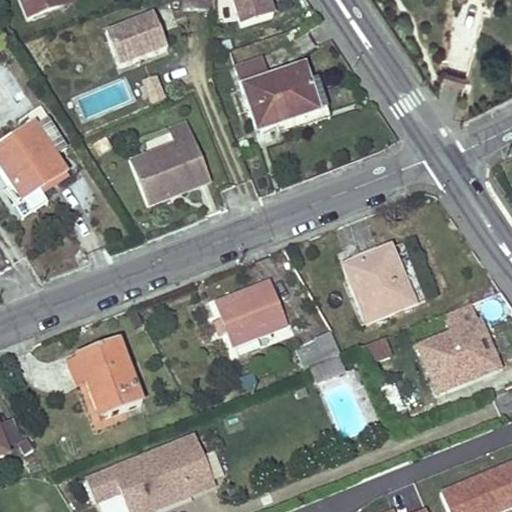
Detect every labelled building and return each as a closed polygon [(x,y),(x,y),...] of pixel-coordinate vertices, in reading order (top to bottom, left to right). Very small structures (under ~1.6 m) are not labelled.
[(21,0),(28,19),(63,7),(60,0),(21,0)] [(232,0),(240,23),(269,15),(264,0),(232,0)] [(104,34),(118,69),(166,50),(152,15),(104,34)] [(232,71),(252,133),(272,127),(270,122),(277,120),(285,125),(316,115),(310,96),(318,93),(314,82),(306,85),(301,70),(267,82),(260,62),(232,71)] [(157,78),(143,83),(152,106),(166,100),(157,78)] [(272,127),(252,133),(257,145),(327,120),(318,93),(310,96),(316,115),(285,125),(277,120),(270,122),(272,127)] [(170,133),(176,149),(195,142),(189,126),(170,133)] [(0,149),(0,166),(3,171),(22,201),(39,191),(42,195),(67,179),(34,128),(0,149)] [(195,142),(176,149),(131,167),(148,209),(212,183),(195,142)] [(389,253),(344,272),(366,326),(411,308),(389,253)] [(214,308),(220,323),(225,336),(231,352),(235,351),(255,342),(285,330),(268,287),(214,308)] [(225,336),(220,323),(211,327),(216,340),(225,336)] [(480,327),(419,351),(438,396),(459,388),(457,382),(481,373),(483,378),(499,372),(480,327)] [(299,355),(306,374),(310,372),(339,360),(340,360),(330,336),(315,342),(316,348),(299,355)] [(386,339),(365,348),(373,366),(394,357),(386,339)] [(255,342),(235,351),(238,360),(258,352),(255,342)] [(117,346),(76,361),(86,385),(89,393),(95,391),(107,423),(142,410),(117,346)] [(339,360),(310,372),(315,385),(345,373),(339,360)] [(86,385),(76,361),(67,365),(76,389),(86,385)] [(95,391),(89,393),(101,425),(107,423),(95,391)] [(11,423),(0,427),(0,443),(4,454),(21,448),(11,423)] [(94,508),(100,506),(121,497),(126,511),(163,511),(214,492),(194,443),(86,487),(94,508)] [(32,456),(25,445),(21,448),(18,450),(24,460),(32,456)] [(511,469),(438,500),(442,511),(507,511),(511,510),(511,469)] [(126,511),(121,497),(100,506),(102,511),(126,511)]
